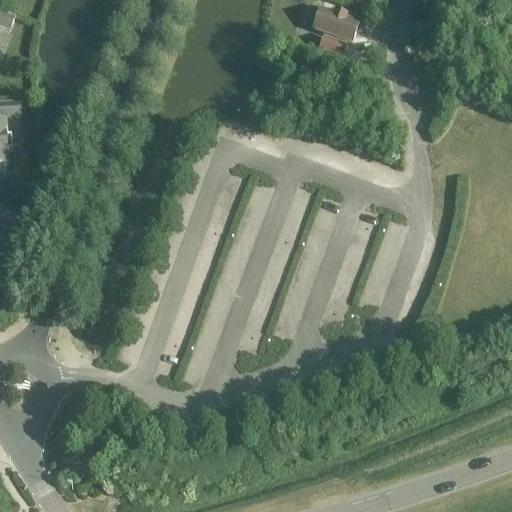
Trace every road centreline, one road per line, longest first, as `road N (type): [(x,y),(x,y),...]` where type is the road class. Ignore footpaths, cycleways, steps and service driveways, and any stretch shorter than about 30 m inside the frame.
road 1 (residential): [(57,381),(95,380),(195,411),(382,336),(426,214),(393,69),(405,0)]
road 2 (residential): [(27,347),(155,0)]
road 3 (unclassified): [(511,452),(318,511)]
